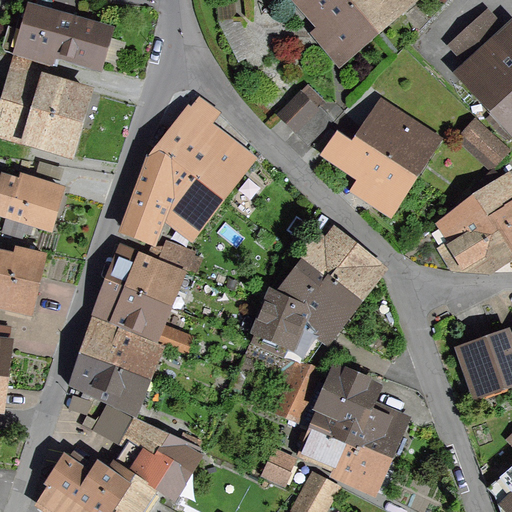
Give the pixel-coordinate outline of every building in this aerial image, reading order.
[(321,35),(339,56),(372,28),(348,0),(299,0),(327,30),(321,35)] [(348,0),(372,28),(404,0),(348,0)] [(30,9),(16,55),(19,56),(40,62),(43,54),(73,63),(75,58),(96,64),(106,32),(30,9)] [(467,73),(511,122),(511,33),(508,36),(487,14),(454,45),(474,67),(467,73)] [(45,79),(49,64),(40,62),(19,56),(6,102),(0,100),(0,136),(69,156),(88,92),(45,79)] [(300,96),(282,114),(297,129),(315,111),(300,96)] [(215,111),(200,101),(160,152),(217,196),(245,159),(203,126),(215,111)] [(395,133),(374,119),(357,144),(412,175),(434,140),(403,121),(395,133)] [(465,136),(497,165),(508,152),(476,123),(465,136)] [(355,186),(389,209),(412,175),(357,144),(341,134),(327,154),(361,177),(355,186)] [(179,220),(191,230),(217,196),(160,152),(145,171),(123,229),(149,239),(160,211),(175,224),(179,220)] [(470,190),(480,201),(507,184),(493,169),(470,190)] [(5,180),(0,195),(0,211),(48,227),(60,188),(24,176),(21,185),(5,180)] [(511,188),(508,183),(507,184),(480,201),(511,251),(511,188)] [(476,262),(482,272),(511,253),(511,251),(480,201),(442,225),(455,244),(443,252),(457,273),(476,262)] [(317,239),(302,259),(306,262),(356,298),(379,269),(333,234),(324,245),(317,239)] [(0,304),(6,307),(6,309),(27,314),(41,253),(20,248),(17,259),(0,255),(0,248),(1,245),(0,244),(0,304)] [(124,247),(109,282),(166,306),(180,271),(124,247)] [(169,249),(163,263),(193,275),(198,261),(169,249)] [(299,321),(323,339),(356,298),(306,262),(279,297),(295,307),(299,321)] [(95,316),(152,340),(166,306),(109,282),(95,316)] [(307,363),(323,339),(299,321),(295,307),(279,297),(273,293),(252,343),(283,357),(307,363)] [(159,345),(94,319),(81,355),(146,379),(159,345)] [(165,330),(160,343),(185,353),(190,340),(165,330)] [(465,352),(479,392),(511,380),(511,350),(508,347),(505,338),(503,332),(487,338),(489,344),(465,352)] [(69,386),(132,415),(146,379),(81,355),(69,386)] [(280,373),(263,409),(299,423),(318,383),(322,375),(299,364),(295,365),(290,377),(280,373)] [(337,371),(329,388),(318,383),(299,423),(312,430),(383,462),(401,419),(371,406),(377,389),(337,371)] [(108,405),(94,430),(119,444),(132,419),(108,405)] [(199,449),(133,418),(132,419),(119,444),(129,450),(121,463),(171,496),(197,454),(199,449)] [(346,477),(371,489),(383,462),(312,430),(303,453),(349,472),(346,477)] [(269,465),(264,476),(284,485),(289,474),(269,465)] [(64,467),(53,484),(94,511),(135,511),(150,490),(115,468),(110,476),(98,468),(88,483),(64,467)] [(511,511),(511,467),(488,489),(505,506),(511,511)] [(313,473),(293,509),(299,511),(323,511),(338,487),(313,473)] [(94,511),(53,484),(41,502),(56,511),(94,511)]
